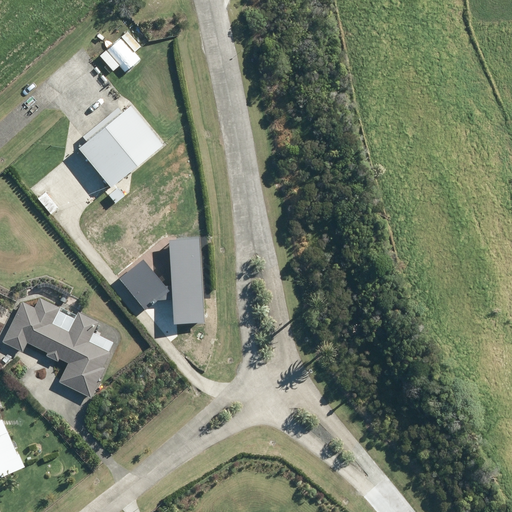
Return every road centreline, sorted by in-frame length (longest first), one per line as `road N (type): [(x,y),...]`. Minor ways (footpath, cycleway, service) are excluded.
road 1 (residential): [(250,226),(206,0)]
road 2 (residential): [(255,376),(250,226)]
road 3 (residential): [(380,490),(302,439),(264,398)]
road 4 (residential): [(294,374),(380,490)]
road 5 (residential): [(250,226),(269,269),(285,353)]
